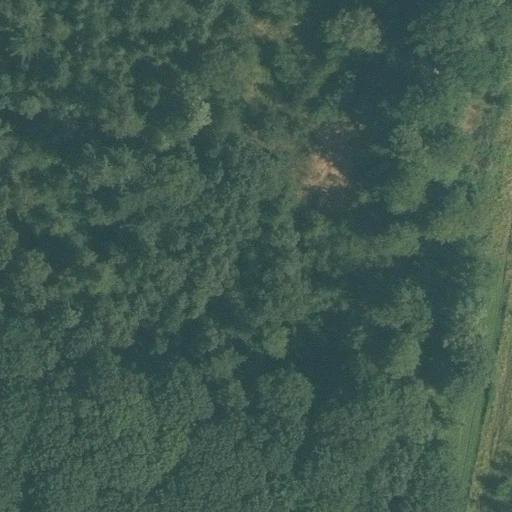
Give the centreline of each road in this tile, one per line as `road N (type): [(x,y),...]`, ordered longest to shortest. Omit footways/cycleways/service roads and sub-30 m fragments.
road 1 (track): [(295,511),(382,323),(420,206),(460,0)]
road 2 (unknown): [(448,511),(511,213)]
